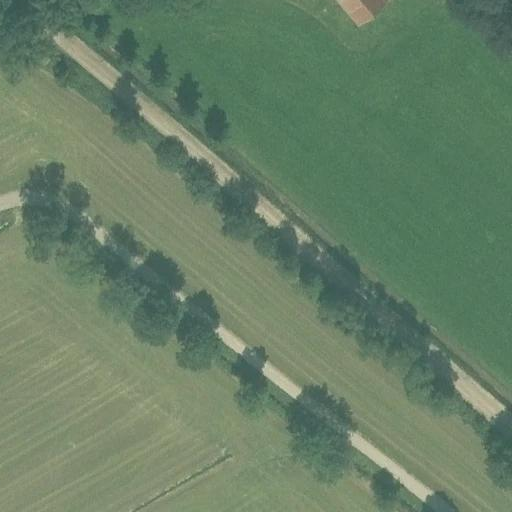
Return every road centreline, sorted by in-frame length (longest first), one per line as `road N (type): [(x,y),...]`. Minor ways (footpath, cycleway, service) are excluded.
road 1 (track): [(511,430),(13,0)]
road 2 (track): [(0,207),(35,197),(56,202),(445,511)]
